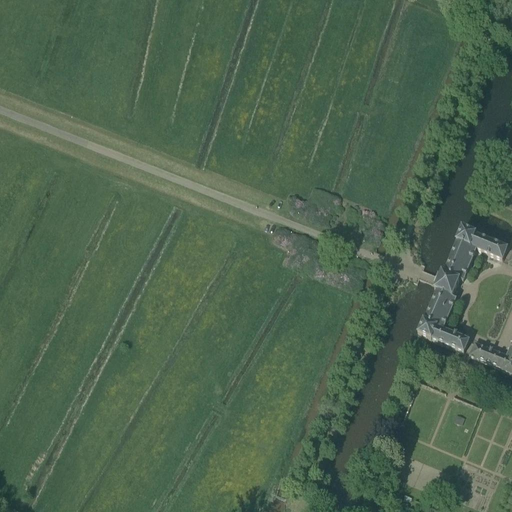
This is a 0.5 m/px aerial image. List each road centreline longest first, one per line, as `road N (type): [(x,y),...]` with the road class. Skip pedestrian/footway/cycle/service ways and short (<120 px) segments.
road 1 (unclassified): [(397,266),(0,111)]
road 2 (track): [(496,22),(397,266)]
